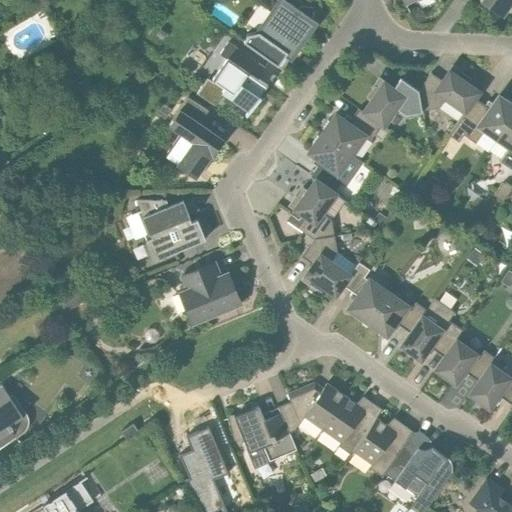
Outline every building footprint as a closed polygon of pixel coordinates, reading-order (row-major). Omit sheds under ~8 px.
[(511,0),(480,0),(479,1),(503,17),(511,4),(511,0)] [(296,13),(281,2),(250,46),(277,65),(286,53),(290,55),(312,24),(309,22),(312,15),(313,12),(314,8),(300,6),(296,13)] [(250,112),(260,97),(267,86),(257,79),(264,68),(228,43),(220,54),(226,59),(212,79),(225,88),(222,92),(250,112)] [(80,62),(70,68),(75,75),(85,69),(80,62)] [(464,112),(474,98),(478,92),(459,78),(462,72),(453,66),(442,81),(431,73),(419,90),(422,111),(439,108),(445,98),(464,112)] [(422,111),(419,90),(402,78),(394,90),(384,83),(379,89),(374,86),(366,98),(367,98),(371,101),(363,112),(382,125),(383,126),(396,107),(406,114),(422,111)] [(213,155),(223,140),(199,124),(208,110),(188,96),(168,124),(193,142),(176,165),(195,178),(212,155),(213,155)] [(497,139),(511,117),(511,102),(507,99),(506,101),(498,96),(493,104),(488,101),(485,105),(474,98),(464,112),(448,135),(458,142),(463,135),(475,144),(485,131),(497,139)] [(382,125),(363,112),(358,109),(351,119),(346,115),(343,120),(335,114),(330,122),(328,120),(322,129),(324,130),(322,134),(351,154),(363,137),(370,141),(382,125)] [(511,167),(511,117),(497,139),(508,147),(500,159),(511,167)] [(351,154),(322,134),(320,137),(317,135),(311,144),(313,145),(308,153),(316,158),(313,163),(317,166),(310,176),(315,180),(334,193),(341,182),(334,177),(337,173),(338,173),(351,154)] [(75,168),(59,168),(59,184),(74,184),(75,168)] [(335,194),(334,193),(315,180),(307,191),(304,188),(303,187),(294,199),(299,203),(295,209),(297,211),(295,213),(293,212),(286,220),(313,240),(334,236),(331,219),(322,213),(335,194)] [(503,202),(511,188),(511,186),(506,183),(502,184),(493,196),(503,202)] [(169,206),(166,200),(136,200),(143,216),(142,217),(151,238),(145,241),(153,261),(205,239),(197,219),(192,222),(183,200),(169,206)] [(377,213),(372,220),(379,225),(384,218),(377,213)] [(497,237),(485,227),(475,240),(488,250),(497,237)] [(351,233),(341,235),(343,244),(353,243),(351,233)] [(334,236),(313,240),(301,257),(313,265),(306,274),(312,279),(309,284),(321,293),(322,291),(324,287),(335,295),(342,285),(349,275),(330,262),(337,253),(334,236)] [(461,251),(466,249),(468,244),(466,239),(461,237),(456,240),(454,244),(456,249),(461,251)] [(474,249),(470,254),(482,264),(486,258),(474,249)] [(359,262),(349,275),(342,285),(352,292),(349,297),(353,301),(348,308),(355,313),(354,315),(362,322),(364,320),(367,322),(388,292),(369,279),(368,280),(364,277),(369,270),(359,262)] [(220,276),(214,263),(181,276),(187,290),(179,293),(192,324),(240,304),(227,273),(220,276)] [(501,280),(507,285),(511,284),(511,272),(509,270),(501,280)] [(68,310),(82,302),(74,286),(59,295),(68,310)] [(388,292),(367,322),(370,324),(369,326),(378,332),(379,330),(386,335),(392,327),(397,331),(400,326),(410,333),(426,310),(416,302),(410,310),(406,307),(407,306),(388,292)] [(433,300),(426,310),(410,333),(401,346),(421,359),(426,352),(431,355),(434,350),(444,357),(456,340),(463,330),(447,319),(452,313),(433,300)] [(73,333),(65,339),(68,343),(75,344),(79,341),(73,333)] [(456,340),(444,357),(435,370),(455,383),(460,376),(465,379),(468,374),(478,381),(490,364),(494,358),(484,350),(479,358),(475,355),(476,354),(456,340)] [(490,364),(478,381),(469,394),(489,408),(494,400),(499,403),(502,398),(511,404),(511,381),(509,379),(510,378),(490,364)] [(305,416),(323,429),(345,397),(326,383),(322,389),(318,386),(318,381),(287,394),(290,402),(278,407),(289,433),(295,430),(305,416)] [(9,396),(2,385),(0,385),(0,448),(23,433),(27,429),(29,424),(29,418),(27,414),(13,393),(9,396)] [(345,397),(323,429),(341,442),(338,446),(351,455),(354,451),(353,451),(371,425),(360,417),(370,403),(363,398),(357,405),(345,397)] [(289,433),(278,407),(278,406),(277,407),(277,408),(262,414),(259,406),(233,416),(248,452),(263,447),(269,461),(296,450),(289,433)] [(371,425),(353,451),(354,451),(371,464),(369,468),(382,477),(384,473),(407,440),(406,440),(402,447),(390,439),(400,425),(394,420),(387,426),(376,418),(371,425)] [(127,440),(139,432),(133,423),(121,431),(127,440)] [(179,454),(189,479),(186,480),(204,511),(227,511),(212,475),(225,470),(226,469),(208,426),(186,436),(191,449),(179,454)] [(407,440),(384,473),(413,493),(415,494),(417,494),(420,492),(433,500),(452,472),(451,471),(452,469),(452,466),(451,464),(450,461),(448,459),(446,457),(431,446),(429,448),(424,449),(418,448),(415,451),(406,444),(408,441),(407,440)] [(321,467),(311,474),(315,481),(326,475),(321,467)] [(80,511),(79,510),(94,501),(81,482),(88,477),(87,476),(43,505),(47,511),(80,511)] [(511,511),(511,506),(498,496),(502,489),(486,478),(469,503),(482,511),(511,511)]
